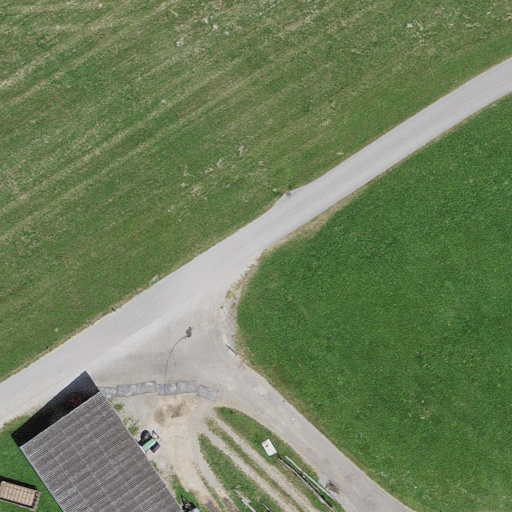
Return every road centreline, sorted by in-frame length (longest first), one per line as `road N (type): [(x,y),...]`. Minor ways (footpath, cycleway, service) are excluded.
road 1 (track): [(375,511),(259,404),(240,332),(286,240),(474,96),(511,80)]
road 2 (track): [(249,366),(107,381),(0,419)]
